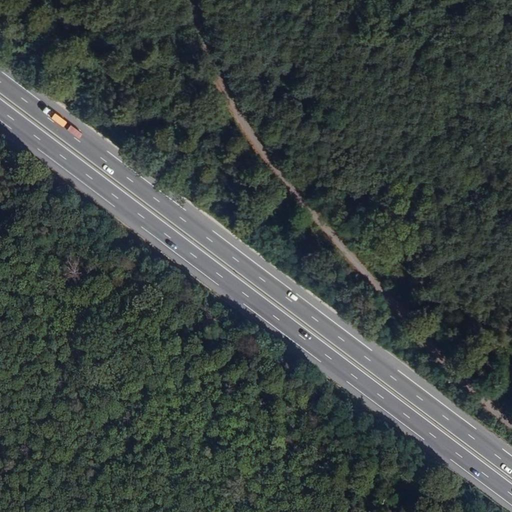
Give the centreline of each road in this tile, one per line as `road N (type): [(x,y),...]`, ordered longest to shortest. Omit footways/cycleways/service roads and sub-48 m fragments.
road 1 (motorway): [(0,109),(511,495)]
road 2 (motorway): [(511,466),(0,81)]
road 3 (track): [(511,423),(445,361),(286,181),(230,98),(194,0)]
road 4 (unknown): [(0,233),(150,291),(264,372),(395,486),(442,511)]
road 5 (unknown): [(378,0),(511,111)]
